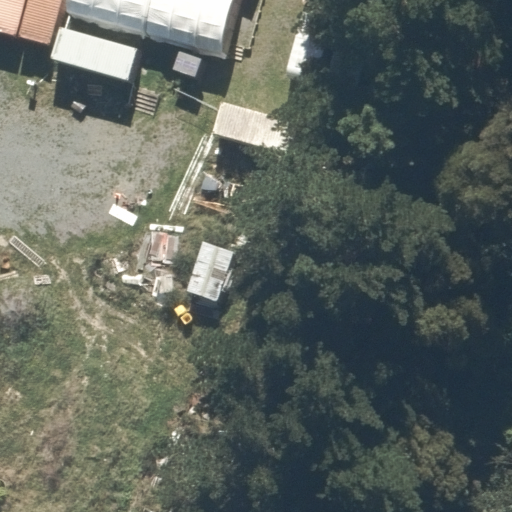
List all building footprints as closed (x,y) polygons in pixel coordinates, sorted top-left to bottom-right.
[(208,0),(88,0),(69,73),(88,78),(80,106),(119,117),(126,88),(181,103),(208,0)] [(342,19),(304,8),(283,82),(321,93),(342,19)] [(227,99),(218,140),(295,158),(304,117),(227,99)] [(191,189),(206,140),(163,128),(149,177),(191,189)] [(212,147),(204,184),(251,195),(260,158),(212,147)]
